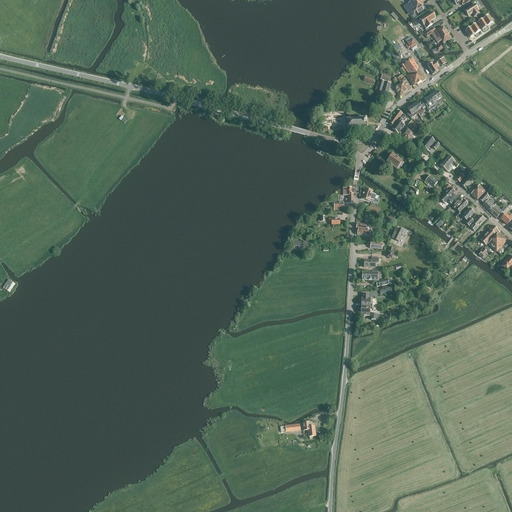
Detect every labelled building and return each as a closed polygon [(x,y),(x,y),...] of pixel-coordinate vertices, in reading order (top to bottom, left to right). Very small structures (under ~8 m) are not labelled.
[(425,1),(424,0),(414,0),(408,4),(414,13),(416,11),(418,14),(424,10),(422,7),(423,7),(421,3),(425,1)] [(478,10),(475,5),(465,11),(468,17),(472,14),(474,17),(479,14),(478,11),(478,10)] [(427,14),(419,19),(426,29),(425,30),(426,31),(429,30),(428,28),(433,25),(430,21),(436,18),(432,13),(428,15),(427,14)] [(482,20),(486,27),(492,23),(488,16),(482,20)] [(476,24),(481,31),(486,27),(482,20),(476,24)] [(470,28),(475,35),(481,31),(476,24),(470,28)] [(436,32),(432,35),(435,40),(447,32),(443,26),(436,32)] [(433,28),(424,34),(427,38),(431,35),(436,32),(433,28)] [(469,38),(475,35),(470,28),(465,31),(469,38)] [(447,32),(435,40),(437,44),(441,41),(443,44),(452,38),(447,32)] [(409,44),(414,50),(420,44),(414,39),(409,44)] [(417,85),(426,79),(413,60),(404,66),(409,73),(406,76),(413,86),(417,84),(417,85)] [(436,62),(433,64),(433,63),(427,67),(432,75),(438,71),(436,68),(440,65),(440,64),(438,65),(436,62)] [(373,84),(375,80),(365,76),(364,80),(373,84)] [(400,97),(412,89),(403,76),(398,79),(401,84),(394,89),(400,97)] [(389,99),(391,94),(390,94),(391,93),(389,92),(391,84),(381,80),(376,95),(380,96),(389,99)] [(435,93),(429,97),(433,103),(435,106),(436,107),(437,108),(439,106),(437,104),(443,100),(441,98),(440,95),(437,92),(435,93)] [(425,102),(423,103),(429,112),(436,107),(435,106),(433,103),(429,97),(424,101),(425,102)] [(418,102),(413,106),(418,114),(419,115),(425,110),(425,109),(426,109),(421,102),(419,103),(418,102)] [(410,113),(407,115),(411,118),(418,114),(413,106),(407,109),(410,113)] [(399,120),(400,118),(403,114),(398,111),(390,123),(393,126),(398,119),(399,120)] [(366,119),(367,118),(366,118),(362,118),(358,119),(358,118),(358,119),(354,119),(354,118),(354,119),(350,119),(346,119),(346,120),(346,122),(346,123),(346,125),(346,126),(346,129),(347,130),(347,129),(350,129),(350,130),(351,130),(351,129),(354,129),(355,129),(358,129),(359,129),(362,128),(362,129),(366,128),(367,128),(367,125),(367,124),(366,122),(367,122),(367,121),(366,121),(366,119)] [(402,120),(400,118),(399,120),(392,129),(398,134),(404,126),(400,123),(402,120)] [(415,133),(419,127),(412,121),(408,126),(413,130),(412,130),(415,133)] [(408,140),(413,133),(406,128),(401,135),(408,140)] [(430,138),(422,147),(427,151),(431,146),(433,147),(433,148),(435,150),(439,145),(436,143),(434,142),(434,141),(430,138)] [(401,167),(404,163),(402,162),(392,155),(387,162),(397,169),(399,165),(401,167)] [(456,168),(459,165),(447,155),(439,165),(449,173),(454,167),(456,168)] [(460,183),(465,177),(460,173),(455,178),(460,183)] [(466,189),(476,178),(471,173),(461,185),(466,189)] [(435,186),(438,182),(430,176),(424,183),(428,186),(429,185),(433,188),(432,188),(435,191),(437,188),(435,186)] [(409,186),(404,192),(406,193),(405,194),(410,198),(411,197),(415,191),(409,186)] [(479,186),(471,194),(477,200),(486,192),(479,186)] [(351,188),(343,188),(343,196),(348,196),(348,200),(346,200),(346,204),(353,204),(353,198),(353,194),(351,194),(351,188)] [(450,188),(447,191),(439,200),(444,204),(447,201),(448,201),(448,202),(451,204),(457,197),(453,194),(455,192),(450,188)] [(364,189),(361,199),(370,202),(371,199),(374,200),(376,195),(372,194),(373,192),(364,189)] [(483,203),(490,195),(489,194),(490,192),(488,191),(480,200),(483,203)] [(462,202),(460,199),(452,207),(455,210),(456,210),(460,213),(468,204),(464,200),(462,202)] [(489,211),(494,206),(488,200),(483,205),(489,211)] [(370,205),(368,211),(379,214),(381,209),(370,205)] [(502,212),(508,207),(506,205),(501,211),(500,210),(501,209),(498,206),(497,207),(495,205),(489,211),(496,218),(502,212)] [(467,225),(472,220),(470,218),(474,213),(469,209),(462,217),(467,221),(465,223),(467,225)] [(509,218),(506,214),(501,219),(507,225),(511,219),(511,215),(509,218)] [(472,220),(467,225),(474,232),(478,228),(485,220),(480,215),(474,222),(472,220)] [(370,237),(371,230),(366,229),(367,225),(357,224),(356,228),(358,229),(357,235),(370,237)] [(490,230),(480,240),(486,246),(499,232),(492,226),(489,229),(490,230)] [(399,229),(396,228),(394,231),(395,232),(392,238),(398,242),(401,235),(403,236),(405,232),(403,231),(403,230),(399,228),(399,229)] [(496,252),(507,241),(499,233),(488,244),(496,252)] [(297,240),(294,240),(294,241),(293,241),(293,246),(301,246),(301,249),(305,249),(305,242),(303,242),(303,241),(302,240),(301,240),(301,242),(297,241),(297,240)] [(382,250),(383,243),(377,242),(377,244),(371,243),(370,248),(382,250)] [(511,256),(505,262),(504,261),(500,265),(507,271),(511,264),(511,256)] [(378,263),(379,258),(372,258),(372,261),(364,260),(364,268),(375,268),(376,262),(378,263)] [(362,273),(362,280),(367,280),(369,280),(375,281),(377,281),(377,280),(378,272),(373,272),(373,273),(362,273)] [(10,292),(16,284),(9,279),(3,288),(10,292)] [(370,307),(372,308),(372,298),(369,298),(369,295),(362,295),(362,299),(360,299),(360,307),(370,307)] [(370,307),(360,307),(360,317),(369,317),(370,307)] [(313,426),(312,422),(307,423),(303,423),(303,431),(308,431),(308,437),(310,437),(310,439),(312,439),(312,437),(316,437),(315,426),(313,426)]
